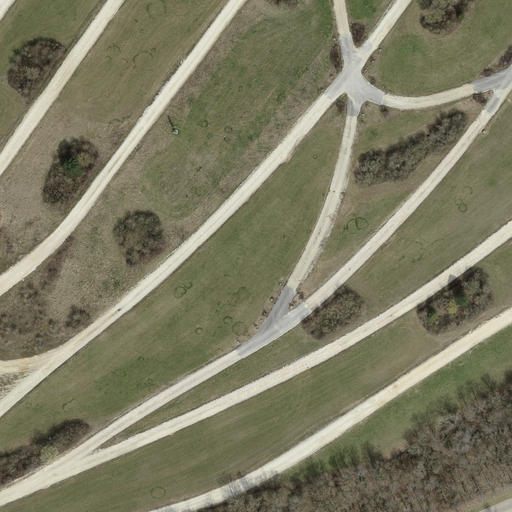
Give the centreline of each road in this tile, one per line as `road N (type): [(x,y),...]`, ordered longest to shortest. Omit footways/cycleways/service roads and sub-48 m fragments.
road 1 (track): [(511,78),(464,146),(311,305),(54,475)]
road 2 (track): [(0,498),(278,381),(379,322),(511,227)]
road 3 (track): [(0,407),(222,215),(350,75),(402,0)]
road 4 (track): [(171,511),(269,469),(511,314)]
road 5 (track): [(0,284),(71,222),(237,0)]
road 6 (track): [(265,338),(317,240),(345,156),(354,102),(339,0)]
road 7 (track): [(0,161),(112,0)]
road 8 (track): [(350,75),(368,92),(411,107),(511,76)]
